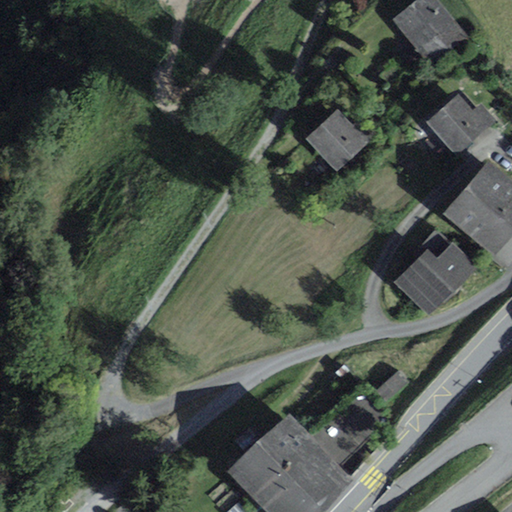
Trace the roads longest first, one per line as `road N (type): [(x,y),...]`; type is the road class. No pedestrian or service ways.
road 1 (residential): [(93,511),(259,370),(323,346),(441,320),(511,277)]
road 2 (tertiary): [(345,509),(511,325)]
road 3 (residential): [(380,511),(407,480),(467,437),(511,435)]
